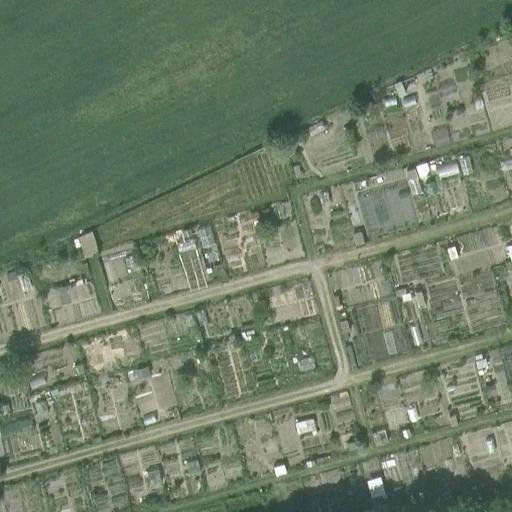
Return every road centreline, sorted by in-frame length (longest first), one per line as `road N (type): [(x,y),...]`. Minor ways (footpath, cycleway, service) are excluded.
road 1 (track): [(0,478),(348,380)]
road 2 (track): [(0,354),(312,267)]
road 3 (track): [(312,267),(511,212)]
road 4 (track): [(348,380),(511,333)]
